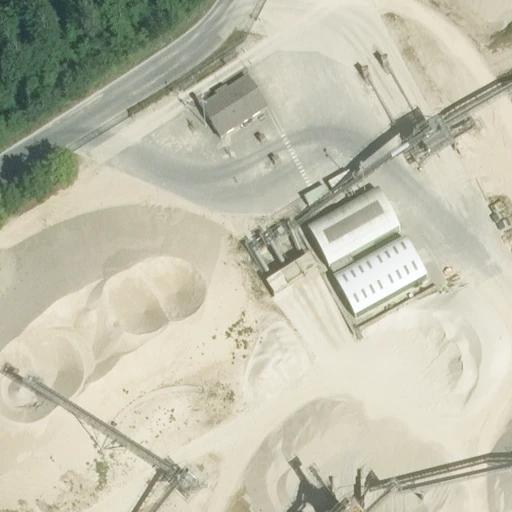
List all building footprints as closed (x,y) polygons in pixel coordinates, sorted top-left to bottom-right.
[(248,80),(202,110),(220,138),(266,108),(248,80)] [(349,172),(328,184),(333,194),(354,182),(349,172)] [(325,186),(304,198),(308,206),(329,195),(325,186)] [(378,192),(307,231),(329,270),(400,231),(378,192)] [(406,241),(334,281),(355,319),(427,280),(406,241)] [(304,276),(320,268),(315,258),(298,266),(304,276)]
